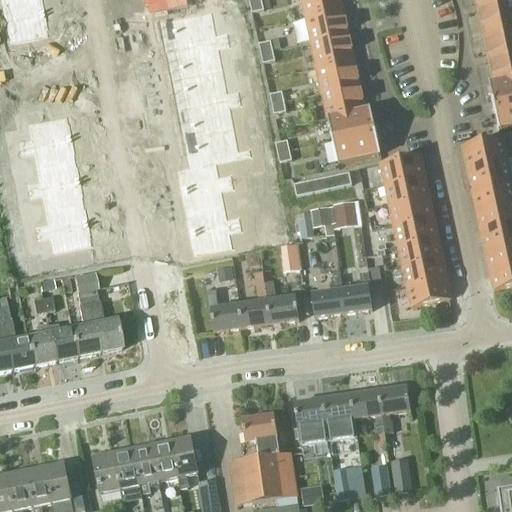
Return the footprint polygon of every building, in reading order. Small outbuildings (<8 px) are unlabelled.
[(40,0),(16,0),(2,3),(6,24),(44,17),(41,1),(40,0)] [(301,0),(305,19),(343,11),(340,0),(301,0)] [(511,0),(476,0),(478,9),(511,1),(511,0)] [(511,1),(478,9),(484,34),(511,28),(511,1)] [(249,6),(251,15),(264,13),(262,3),(249,6)] [(343,11),(305,19),(311,45),(348,37),(343,11)] [(211,14),(161,24),(166,54),(228,42),(227,35),(216,37),(211,14)] [(44,17),(6,24),(10,46),(9,46),(9,47),(49,39),(49,38),(48,38),(47,32),(48,32),(44,17)] [(489,60),(511,54),(511,28),(484,34),(489,60)] [(237,32),(236,32),(238,40),(250,38),(251,38),(249,29),(248,29),(237,32)] [(316,70),(354,62),(348,37),(311,45),(316,70)] [(250,38),(238,40),(240,49),(252,46),(251,38),(250,38)] [(228,42),(166,54),(167,56),(173,83),(223,74),(219,52),(230,50),(228,42)] [(260,56),(273,54),(270,44),(258,47),(260,56)] [(273,54),(260,56),(263,66),(275,63),(273,54)] [(511,54),(489,60),(495,85),(511,81),(511,54)] [(354,62),(316,70),(322,96),(359,88),(354,62)] [(223,74),(173,83),(178,112),(239,100),(238,93),(227,95),(223,74)] [(0,95),(23,92),(20,76),(0,79),(0,95)] [(494,109),(511,105),(511,81),(495,85),(489,86),(494,109)] [(249,90),(251,98),(263,96),(263,95),(262,87),(261,87),(249,90)] [(359,88),(322,96),(327,121),(365,113),(359,88)] [(263,96),(251,98),(252,106),(253,106),(265,104),(263,95),(263,96)] [(282,95),(269,97),(272,107),(284,104),(282,95)] [(239,100),(178,112),(184,141),(234,132),(229,110),(241,108),(239,100)] [(284,104),(272,107),(274,117),(286,114),(284,104)] [(511,105),(494,109),(499,132),(511,129),(511,105)] [(370,112),(365,113),(327,121),(332,144),(375,135),(370,112)] [(31,142),(19,144),(21,151),(72,142),(69,126),(68,126),(67,120),(67,119),(28,127),(29,127),(31,142)] [(234,132),(184,141),(190,169),(215,164),(216,166),(251,159),(249,151),(238,153),(234,132)] [(332,144),(337,167),(380,157),(375,135),(332,144)] [(467,169),(507,161),(502,140),(463,149),(467,169)] [(72,142),(21,151),(22,159),(34,156),(37,170),(75,163),(74,157),(75,157),(72,142)] [(277,156),(289,153),(287,143),(275,146),(277,156)] [(258,148),(259,157),(272,154),(270,146),(258,148)] [(277,156),(280,166),(292,163),(289,153),(277,156)] [(272,154),(259,157),(261,165),(262,165),(273,163),(274,163),(272,154)] [(385,187),(424,178),(420,158),(380,166),(385,187)] [(467,169),(472,190),(511,181),(507,161),(467,169)] [(39,184),(27,186),(29,194),(80,184),(77,168),(76,168),(75,163),(37,170),(39,184)] [(190,169),(177,172),(177,173),(178,172),(179,178),(178,178),(181,194),(232,184),(230,177),(218,179),(216,166),(215,164),(190,169)] [(0,168),(0,176),(8,176),(7,167),(6,167),(0,168)] [(8,176),(0,176),(0,185),(9,184),(10,184),(8,176)] [(342,177),(344,189),(352,188),(349,176),(342,177)] [(334,179),(336,191),(344,189),(342,177),(334,179)] [(424,178),(385,187),(389,207),(429,199),(424,178)] [(326,181),(329,192),(336,191),(334,179),(326,181)] [(329,192),(326,181),(318,182),(321,194),(329,192)] [(511,185),(511,181),(472,190),(476,210),(511,202),(511,185)] [(310,184),(313,196),(321,194),(318,182),(310,184)] [(80,184),(29,194),(30,201),(42,199),(45,213),(83,205),(82,200),(83,199),(80,184)] [(232,184),(181,194),(184,209),(185,209),(186,215),(224,208),(222,194),(233,191),(232,184)] [(310,184),(302,185),(305,197),(313,196),(310,184)] [(305,197),(302,185),(294,187),(295,192),(297,199),(305,197)] [(267,191),(266,191),(268,199),(281,197),(279,188),(278,188),(267,191)] [(281,197),(268,199),(270,208),(282,205),(283,205),(281,197)] [(429,199),(389,207),(394,228),(433,220),(429,199)] [(511,202),(476,210),(481,231),(511,224),(511,202)] [(48,226),(36,229),(37,236),(88,226),(85,211),(84,211),(83,205),(45,213),(48,226)] [(333,210),(331,211),(333,227),(357,223),(354,206),(333,208),(333,210)] [(224,208),(186,215),(187,221),(186,221),(189,236),(240,227),(239,219),(227,222),(224,208)] [(2,212),(1,212),(3,220),(16,218),(14,210),(2,212)] [(310,213),(310,216),(311,216),(313,231),(325,230),(326,240),(335,239),(333,227),(331,211),(310,213)] [(314,241),(313,231),(311,216),(310,216),(297,218),(301,242),(314,241)] [(16,218),(3,220),(4,229),(5,229),(17,227),(16,218)] [(394,228),(398,249),(438,240),(433,220),(394,228)] [(485,251),(511,245),(511,224),(481,231),(485,251)] [(88,226),(37,236),(39,243),(51,241),(53,255),(52,255),(53,256),(92,249),(92,248),(91,248),(90,242),(91,242),(88,226)] [(240,227),(189,236),(192,252),(193,252),(194,258),(193,258),(194,259),(233,251),(233,250),(232,251),(230,236),(241,234),(240,227)] [(276,235),(277,244),(290,241),(288,232),(276,235)] [(403,269),(442,261),(438,240),(398,249),(403,269)] [(511,245),(485,251),(489,272),(511,267),(511,245)] [(298,275),(294,250),(280,252),(283,277),(298,275)] [(9,255),(9,256),(11,264),(23,262),(22,253),(21,253),(9,255)] [(407,290),(446,281),(442,261),(403,269),(407,290)] [(511,267),(489,272),(494,293),(511,288),(511,267)] [(338,294),(341,318),(372,314),(369,292),(382,291),(379,271),(368,273),(369,276),(361,277),(362,291),(342,294),(338,294)] [(242,332),(270,328),(264,287),(265,287),(263,275),(254,276),(256,288),(258,306),(239,309),(242,332)] [(89,307),(99,357),(121,353),(116,324),(103,326),(99,306),(98,306),(95,293),(98,293),(95,277),(74,281),(77,295),(85,293),(88,307),(89,307)] [(314,321),(341,318),(338,294),(342,294),(340,280),(332,281),(334,295),(311,298),(314,321)] [(407,290),(412,310),(451,302),(446,281),(407,290)] [(68,283),(61,285),(63,296),(71,295),(68,283)] [(273,286),(265,287),(264,287),(270,328),(299,324),(296,301),(275,303),(273,286)] [(239,302),(237,289),(229,290),(231,303),(239,302)] [(71,333),(77,362),(99,357),(89,307),(88,307),(85,293),(77,295),(80,309),(78,309),(82,330),(71,333)] [(214,337),(242,332),(239,309),(217,312),(215,294),(206,296),(209,313),(211,313),(214,337)] [(33,371),(26,342),(14,344),(6,300),(0,300),(0,323),(10,375),(33,371)] [(42,303),(45,317),(54,315),(52,301),(42,303)] [(35,318),(45,317),(42,303),(33,304),(35,318)] [(0,377),(10,375),(0,323),(0,377)] [(50,337),(49,337),(55,366),(77,362),(71,333),(59,335),(57,327),(48,329),(50,337)] [(55,366),(49,337),(26,342),(33,371),(55,366)] [(407,390),(379,395),(384,436),(392,435),(390,417),(410,414),(407,390)] [(384,436),(379,395),(351,399),(354,422),(373,419),(375,437),(384,436)] [(323,403),(329,443),(357,440),(354,422),(351,399),(323,403)] [(322,403),(294,407),(297,430),(298,430),(300,448),(328,444),(322,403)] [(278,440),(275,418),(243,423),(246,446),(257,444),(260,460),(231,465),(237,509),(298,499),(292,455),(279,457),(277,441),(278,440)] [(191,442),(171,446),(178,482),(198,478),(191,442)] [(159,486),(178,482),(171,446),(151,450),(159,486)] [(151,450),(133,453),(140,490),(139,490),(141,498),(151,496),(149,488),(159,486),(151,450)] [(133,453),(113,457),(120,494),(139,490),(140,490),(133,453)] [(120,494),(113,457),(93,462),(100,498),(120,494)] [(411,495),(406,463),(390,465),(395,497),(411,495)] [(51,508),(51,511),(61,511),(61,506),(70,504),(71,511),(84,511),(80,486),(68,488),(64,467),(44,471),(51,508)] [(389,498),(385,470),(371,472),(375,499),(389,498)] [(51,508),(44,471),(24,475),(31,511),(32,511),(41,511),(41,510),(51,508)] [(352,502),(347,474),(334,476),(339,504),(352,502)] [(30,511),(31,511),(24,475),(5,479),(11,511),(30,511)] [(11,511),(5,479),(0,479),(0,511),(11,511)] [(220,511),(216,485),(199,487),(202,511),(220,511)] [(311,505),(324,503),(322,489),(309,491),(311,505)] [(500,511),(511,511),(511,491),(498,494),(500,511)]
